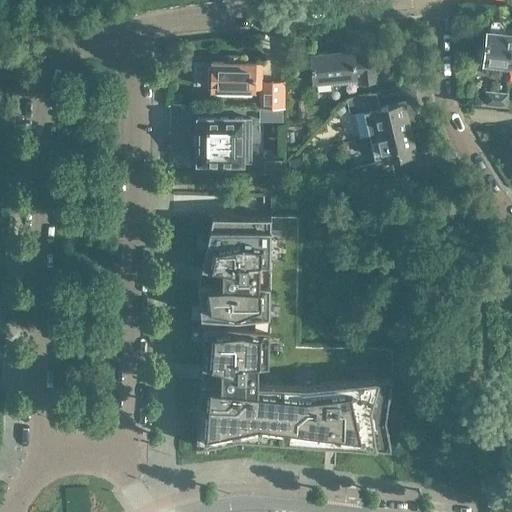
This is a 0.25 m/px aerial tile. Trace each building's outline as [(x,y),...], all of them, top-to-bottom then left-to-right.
[(508,70),(511,40),(511,29),(504,28),(505,23),(502,20),(493,19),(490,21),(489,31),(487,30),(486,41),(485,44),(486,44),(486,45),(480,44),(477,46),(476,57),(479,60),(484,60),(484,63),(500,64),(499,69),(508,70)] [(361,83),(365,83),(376,82),(375,72),(377,72),(375,57),(354,59),(353,50),(350,50),(349,43),(347,43),(347,45),(342,46),(342,44),(340,44),(341,51),(311,54),(313,80),(317,80),(318,83),(331,82),(331,78),(356,75),(356,74),(360,74),(361,83)] [(260,89),(260,104),(283,105),(284,105),(284,82),(262,82),(262,63),(241,62),(241,56),(227,55),(227,56),(226,56),(226,57),(227,57),(227,61),(226,61),(226,62),(212,62),(212,67),(209,67),(209,83),(212,83),(212,88),(254,89),(254,88),(260,89)] [(394,69),(382,70),(383,83),(395,81),(394,69)] [(507,94),(495,92),(487,91),(485,103),(506,105),(507,94)] [(172,92),(172,102),(183,102),(183,92),(172,92)] [(361,138),(370,136),(410,126),(405,102),(379,107),(376,92),(349,98),(347,100),(349,111),(352,114),(355,114),(361,138)] [(283,118),(283,105),(260,104),(260,118),(283,118)] [(251,120),(251,118),(249,118),(249,119),(243,119),(243,117),(241,117),(241,118),(200,117),(198,117),(198,119),(198,134),(198,136),(198,143),(198,145),(198,160),(197,160),(197,162),(199,162),(199,161),(241,162),(243,162),(243,160),(249,160),(249,161),(251,161),(251,159),(250,159),(250,120),(251,120)] [(416,152),(411,127),(410,126),(370,136),(375,161),(356,166),(358,173),(395,173),(391,158),(416,152)] [(297,159),(287,161),(288,172),(298,170),(297,159)] [(198,280),(198,282),(204,346),(202,364),(202,365),(201,381),(196,445),(239,436),(327,443),(327,442),(336,443),(337,444),(391,448),(391,447),(386,418),(392,376),(392,348),(297,347),(299,217),(271,216),(213,215),(202,266),(198,280)]
